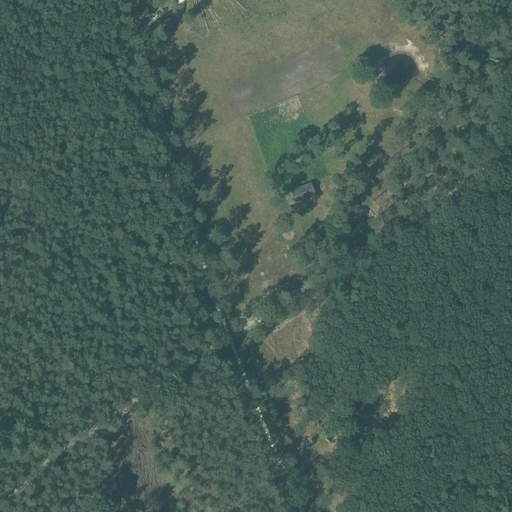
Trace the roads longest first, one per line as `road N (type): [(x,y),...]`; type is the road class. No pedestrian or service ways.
road 1 (unknown): [(248,324),(263,296),(299,276),(326,228),(511,111)]
road 2 (track): [(248,324),(511,147)]
road 3 (unknown): [(248,324),(250,349),(318,511)]
road 4 (unknown): [(103,425),(229,337)]
road 5 (unknown): [(0,511),(66,445),(103,425)]
